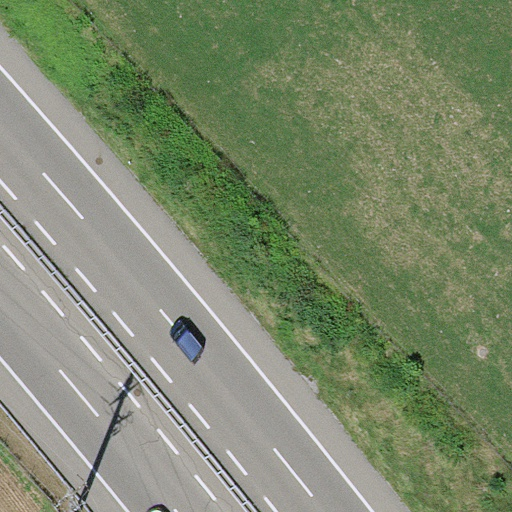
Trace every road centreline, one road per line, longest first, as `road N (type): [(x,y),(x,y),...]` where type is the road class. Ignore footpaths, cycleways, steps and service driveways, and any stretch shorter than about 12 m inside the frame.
road 1 (motorway): [(329,511),(0,118)]
road 2 (motorway): [(0,298),(175,511)]
